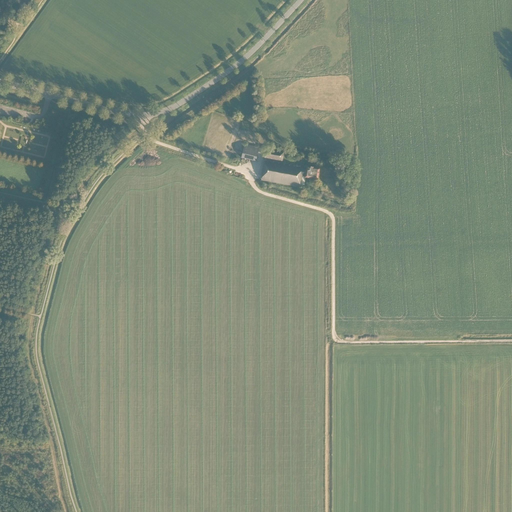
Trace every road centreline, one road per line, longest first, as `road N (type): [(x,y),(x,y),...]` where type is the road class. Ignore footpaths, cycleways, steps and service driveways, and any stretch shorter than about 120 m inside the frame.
road 1 (tertiary): [(142,115),(182,102),(229,71),(300,0)]
road 2 (tertiary): [(142,115),(0,82)]
